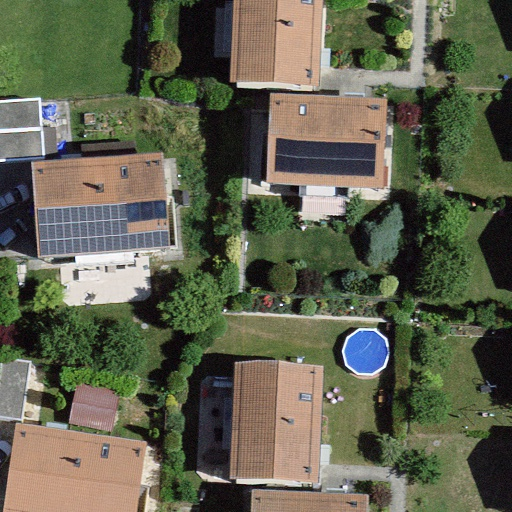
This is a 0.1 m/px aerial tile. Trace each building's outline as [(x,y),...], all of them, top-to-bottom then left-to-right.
[(315,0),(241,0),(238,87),(311,90),(315,0)] [(41,104),(0,107),(0,153),(1,166),(45,163),(41,104)] [(384,114),(276,108),(271,184),(379,190),(384,114)] [(156,169),(39,175),(43,256),(160,249),(156,169)] [(36,368),(4,364),(0,392),(0,420),(28,424),(36,368)] [(315,382),(241,379),(237,485),(311,488),(315,382)] [(129,511),(137,461),(22,444),(12,511),(129,511)]
